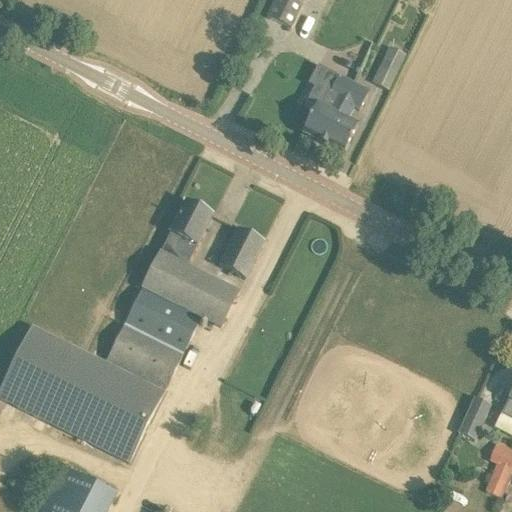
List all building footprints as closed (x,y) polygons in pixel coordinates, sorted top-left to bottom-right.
[(275,0),(266,20),(291,32),(303,8),(292,3),(293,0),(275,0)] [(390,49),(372,85),(388,93),(406,56),(390,49)] [(323,147),(353,86),(318,68),(308,87),(318,91),(311,104),(317,107),(302,136),(323,147)] [(369,94),(353,86),(323,147),(344,157),(359,127),(348,122),(354,110),(359,113),(369,94)] [(199,320),(218,330),(236,295),(185,268),(211,218),(187,205),(104,360),(162,390),(199,320)] [(216,222),(213,234),(227,237),(230,226),(216,222)] [(220,270),(245,282),(264,244),(239,232),(220,270)] [(32,330),(0,394),(0,401),(130,466),(165,396),(32,330)] [(511,395),(508,402),(509,403),(503,415),(511,419),(511,395)] [(491,408),(475,401),(474,400),(458,436),(474,444),(491,408)] [(511,474),(511,449),(498,443),(488,464),(496,467),(485,491),(501,498),(511,474)] [(108,511),(116,497),(61,469),(39,511),(108,511)]
